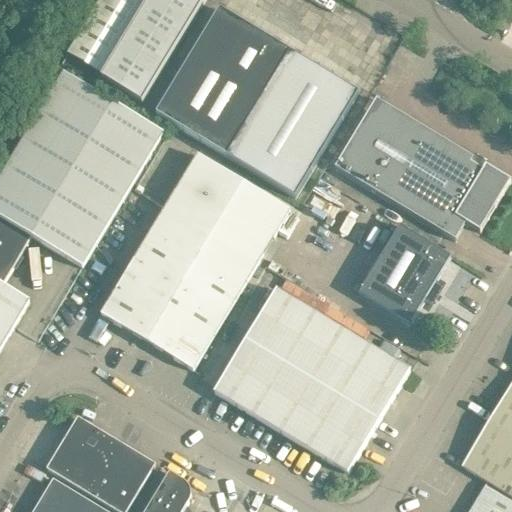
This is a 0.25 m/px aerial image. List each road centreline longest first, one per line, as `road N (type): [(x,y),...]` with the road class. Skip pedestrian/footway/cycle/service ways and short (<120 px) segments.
road 1 (unclassified): [(0,447),(28,397),(56,373),(98,379),(317,511)]
road 2 (unclassified): [(377,511),(511,293)]
road 3 (unknown): [(56,373),(147,223)]
road 4 (unclassified): [(511,63),(409,0)]
